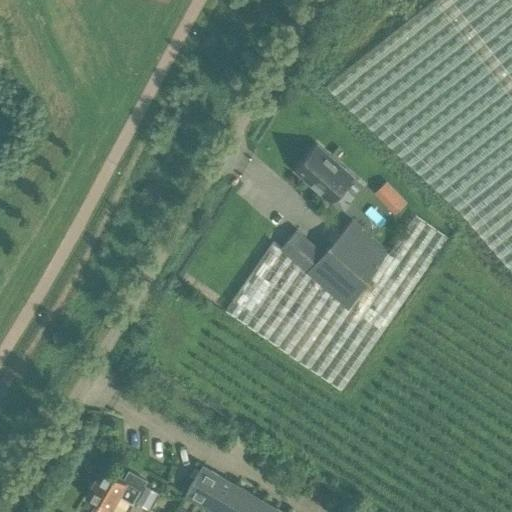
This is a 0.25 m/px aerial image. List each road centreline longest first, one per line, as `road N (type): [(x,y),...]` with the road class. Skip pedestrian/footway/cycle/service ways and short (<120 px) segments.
road 1 (unclassified): [(3,511),(313,0)]
road 2 (unknown): [(63,0),(102,105),(0,296)]
